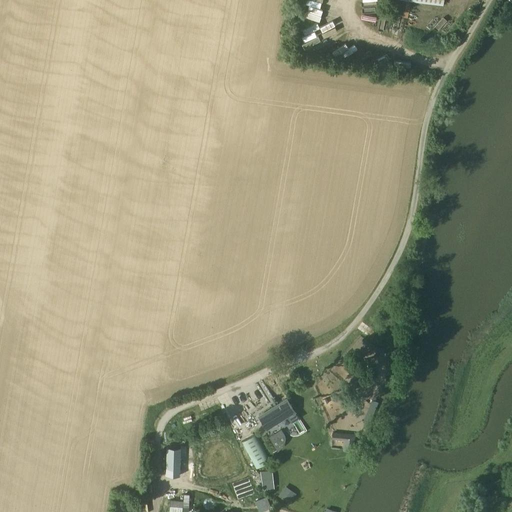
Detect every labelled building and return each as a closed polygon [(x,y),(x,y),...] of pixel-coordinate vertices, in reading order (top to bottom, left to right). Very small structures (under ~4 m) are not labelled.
[(398,32),(402,33),(407,21),(402,19),(398,32)] [(308,49),(318,40),(312,34),(302,43),(308,49)] [(266,429),(294,411),(286,397),(258,415),(266,429)] [(241,419),(234,422),(238,432),(245,429),(241,419)] [(283,428),(270,436),(276,448),(289,440),(283,428)] [(343,440),(342,450),(348,451),(350,441),(352,441),(353,435),(345,434),(345,433),(332,431),(331,439),(343,440)] [(256,434),(242,442),(256,468),(270,461),(256,434)] [(166,475),(179,475),(180,447),(167,447),(166,475)] [(260,490),(275,488),(273,470),(258,471),(260,490)] [(278,494),(286,501),(293,492),(285,486),(278,494)]
